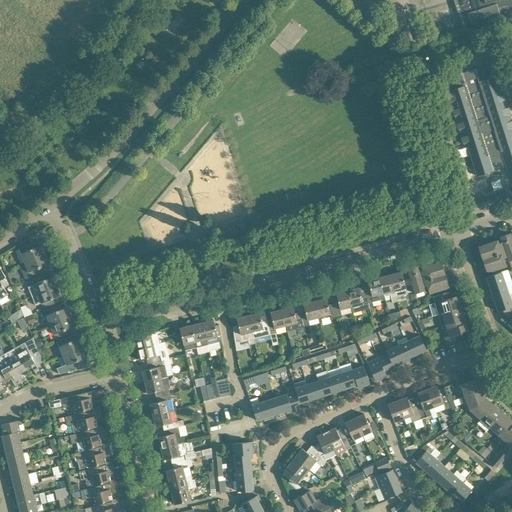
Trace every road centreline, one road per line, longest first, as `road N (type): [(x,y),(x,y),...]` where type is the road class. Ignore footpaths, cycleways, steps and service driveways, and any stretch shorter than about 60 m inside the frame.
road 1 (residential): [(52,204),(148,112),(243,0)]
road 2 (residential): [(218,297),(456,234)]
road 3 (unclassified): [(0,148),(74,84),(147,0)]
road 4 (residential): [(148,511),(114,372)]
road 5 (residential): [(447,511),(412,484),(375,394)]
road 6 (residential): [(101,325),(52,204)]
road 7 (residential): [(375,394),(488,349)]
road 8 (residential): [(0,410),(46,387),(114,372)]
road 9 (residential): [(101,325),(218,297)]
